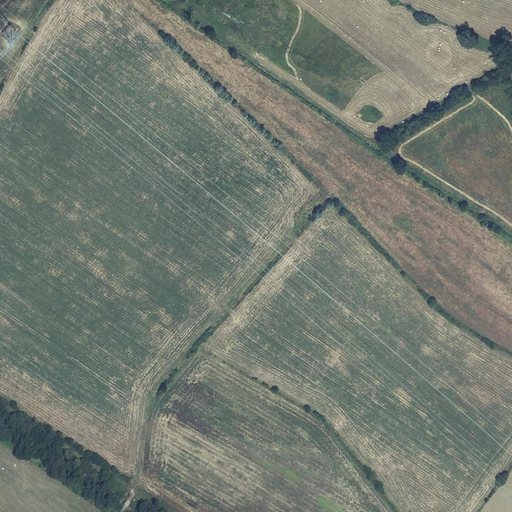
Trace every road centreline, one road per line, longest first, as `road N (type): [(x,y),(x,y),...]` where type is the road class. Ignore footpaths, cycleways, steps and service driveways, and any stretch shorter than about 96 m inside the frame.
road 1 (track): [(0,402),(158,511)]
road 2 (track): [(122,511),(133,494),(148,400),(185,349)]
